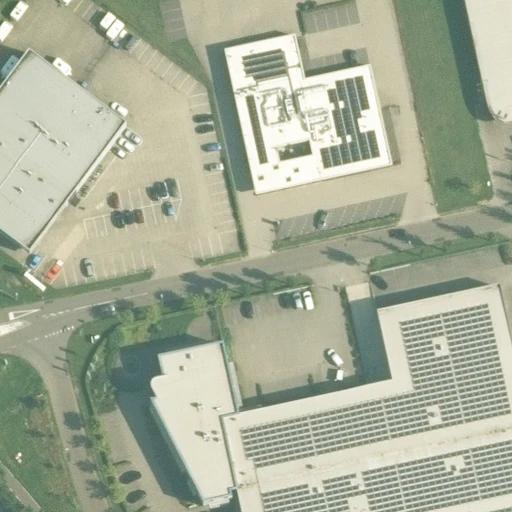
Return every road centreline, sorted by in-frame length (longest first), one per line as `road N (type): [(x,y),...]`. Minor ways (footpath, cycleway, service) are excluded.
road 1 (unclassified): [(40,320),(511,215)]
road 2 (unclassified): [(98,511),(40,320)]
